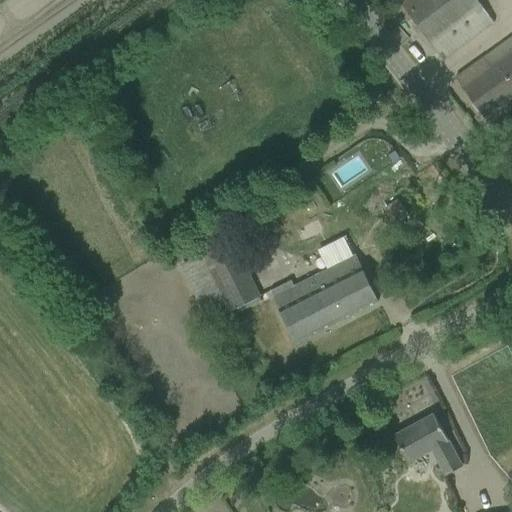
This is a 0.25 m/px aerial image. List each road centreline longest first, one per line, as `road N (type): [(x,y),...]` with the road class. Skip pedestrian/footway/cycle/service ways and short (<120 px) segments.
road 1 (unclassified): [(158,511),(218,459),(511,290)]
road 2 (tertiary): [(330,0),(511,213)]
